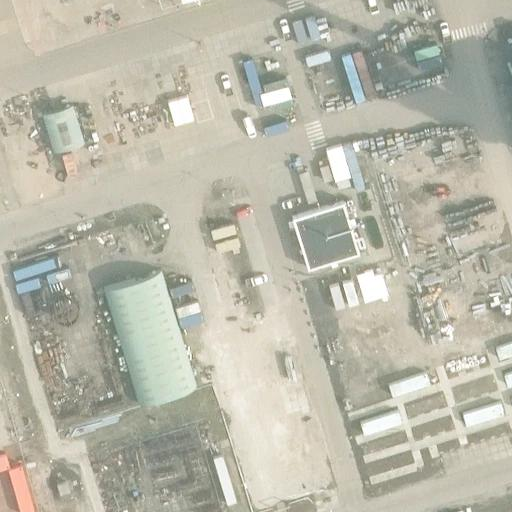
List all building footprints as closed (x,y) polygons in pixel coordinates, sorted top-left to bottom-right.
[(73,104),(42,113),(53,151),(84,142),(73,104)] [(342,200),(291,216),(307,267),(358,251),(342,200)] [(68,247),(71,255),(94,248),(91,240),(68,247)] [(161,270),(102,288),(138,405),(197,387),(161,270)] [(103,511),(130,511),(119,474),(95,481),(103,511)]
